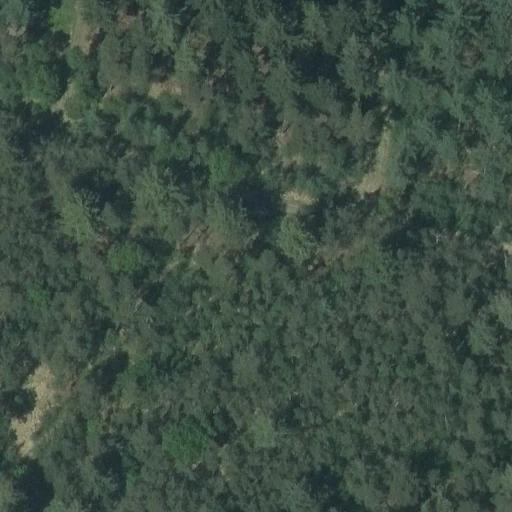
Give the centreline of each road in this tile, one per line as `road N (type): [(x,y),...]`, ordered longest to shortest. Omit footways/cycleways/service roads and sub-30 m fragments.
road 1 (track): [(0,142),(511,267)]
road 2 (track): [(390,0),(340,226)]
